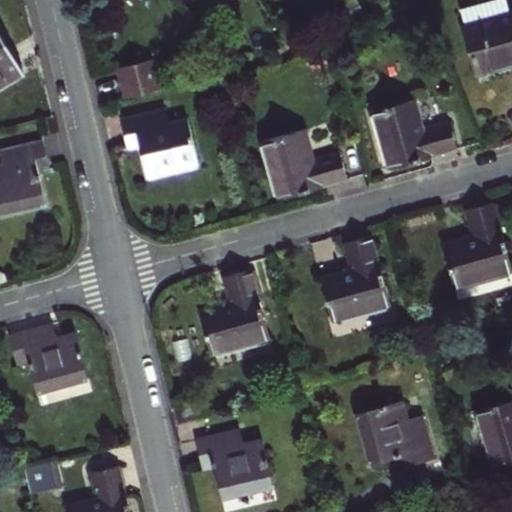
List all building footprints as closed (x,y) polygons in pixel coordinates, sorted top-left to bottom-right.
[(467,25),(511,12),(511,8),(511,3),(464,15),(467,25)] [(511,12),(467,25),(479,74),(501,67),(511,64),(511,12)] [(0,32),(0,55),(10,49),(0,32)] [(0,80),(21,68),(16,59),(10,49),(0,55),(0,80)] [(122,68),(129,97),(164,89),(160,73),(157,59),(122,68)] [(167,71),(160,73),(164,89),(171,87),(167,71)] [(214,76),(203,79),(206,85),(216,82),(214,76)] [(424,129),(416,99),(374,111),(389,168),(424,159),(459,149),(451,122),(424,129)] [(167,111),(123,121),(127,135),(130,150),(141,147),(149,179),(200,166),(189,119),(170,124),(167,111)] [(285,136),(262,142),(278,199),(349,180),(342,151),(315,158),(307,130),(285,136)] [(44,140),(0,151),(3,165),(0,165),(0,214),(47,204),(39,172),(51,169),(47,154),(44,140)] [(468,210),(475,237),(445,245),(456,288),(511,272),(511,261),(496,202),(482,206),(468,210)] [(322,279),(334,322),(393,305),(374,236),(360,239),(346,243),(354,270),(322,279)] [(232,304),(202,313),(214,355),(272,339),(252,269),(239,273),(225,277),(232,304)] [(75,331),(57,336),(54,322),(31,328),(9,335),(17,363),(29,360),(38,392),(88,378),(75,331)] [(511,398),(479,408),(495,467),(511,462),(511,398)] [(203,399),(175,406),(179,423),(207,415),(203,399)] [(411,418),(406,400),(360,413),(366,439),(373,464),(406,455),(409,466),(437,458),(424,415),(411,418)] [(245,443),(241,429),(197,439),(204,468),(210,467),(216,465),(224,497),(275,484),(264,439),(245,443)] [(25,467),(31,493),(64,486),(58,459),(25,467)] [(98,498),(67,506),(68,511),(130,511),(128,499),(121,465),(92,472),(98,498)]
